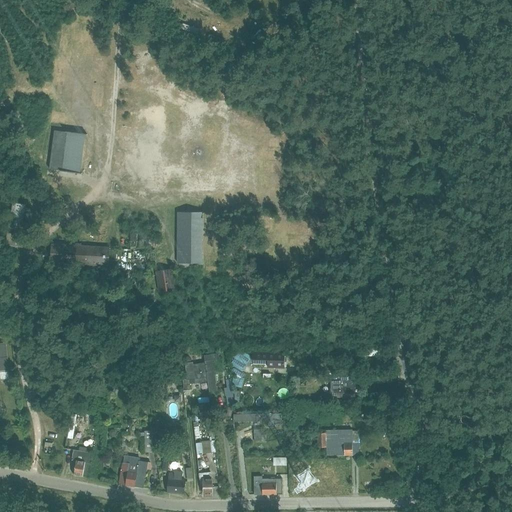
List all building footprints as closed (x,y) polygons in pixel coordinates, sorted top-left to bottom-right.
[(86,135),(54,131),(49,169),(81,173),(86,135)] [(26,205),(13,202),(5,245),(18,248),(26,205)] [(203,213),(178,212),(177,264),(202,264),(203,213)] [(130,234),(131,249),(152,248),(152,233),(130,234)] [(63,264),(109,267),(110,248),(82,246),(82,244),(75,243),(75,245),(62,244),(62,242),(54,241),(54,244),(52,244),(50,271),(62,272),(63,264)] [(172,269),(155,272),(159,293),(175,290),(172,269)] [(155,297),(154,290),(134,292),(134,299),(155,297)] [(0,372),(9,372),(6,343),(0,343),(0,342),(0,343),(0,338),(0,372)] [(239,352),(231,365),(243,372),(252,356),(242,350),(241,353),(239,352)] [(267,368),(285,369),(285,353),(253,352),(252,360),(253,360),(253,364),(268,365),(267,368)] [(209,392),(218,391),(218,386),(217,386),(215,375),(217,375),(215,360),(220,360),(218,353),(205,355),(206,363),(208,382),(209,392)] [(190,384),(208,382),(206,363),(193,365),(193,362),(185,363),(187,379),(183,380),(184,391),(190,390),(190,384)] [(234,376),(232,386),(242,388),(244,378),(243,378),(245,374),(234,367),(232,372),(237,375),(236,377),(234,376)] [(369,382),(369,376),(331,377),(331,389),(330,390),(330,398),(355,398),(355,387),(357,387),(357,383),(369,382)] [(227,380),(228,388),(224,389),(226,396),(227,396),(229,405),(226,416),(232,417),(235,404),(231,379),(227,380)] [(114,388),(110,394),(116,398),(119,391),(114,388)] [(97,389),(73,389),(73,397),(80,397),(80,402),(87,403),(87,401),(91,401),(97,401),(97,389)] [(68,438),(73,439),(77,415),(72,414),(68,438)] [(268,421),(282,421),(282,414),(234,415),(234,422),(268,421)] [(359,456),(358,443),(363,443),(362,436),(359,436),(359,431),(352,432),(352,429),(326,430),(326,433),(310,434),(311,448),(326,448),(326,456),(359,456)] [(268,430),(254,430),(255,445),(259,445),(259,442),(267,441),(267,433),(268,432),(268,430)] [(145,453),(154,453),(153,431),(145,431),(145,453)] [(196,443),(198,458),(200,458),(200,455),(202,455),(202,454),(216,452),(215,441),(212,441),(212,438),(214,438),(213,431),(208,432),(209,439),(210,439),(210,441),(196,443)] [(76,461),(74,476),(89,478),(93,453),(90,453),(91,449),(80,447),(79,451),(74,450),(72,460),(76,461)] [(120,484),(144,488),(147,469),(151,470),(152,463),(148,462),(148,463),(140,462),(140,459),(125,456),(120,484)] [(286,458),(273,458),(273,466),(287,466),(286,458)] [(167,492),(184,494),(186,480),(182,480),(183,472),(175,472),(174,473),(169,473),(167,492)] [(204,496),(212,496),(212,472),(199,474),(201,490),(204,490),(204,496)] [(255,495),(283,495),(282,479),(262,479),(263,477),(254,477),(255,495)]
